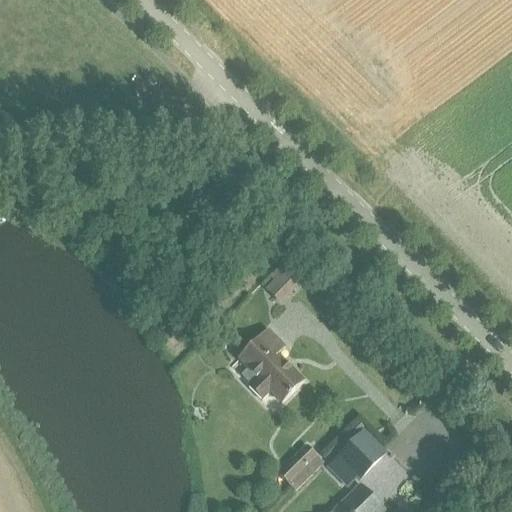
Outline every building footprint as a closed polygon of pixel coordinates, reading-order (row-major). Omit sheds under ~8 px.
[(285,271),(273,283),(288,297),(299,286),(285,271)] [(266,332),(237,361),(246,371),(241,376),(251,386),(248,389),(261,402),(269,394),(281,406),(303,383),(277,356),(284,349),(266,332)] [(363,432),(326,470),(346,491),(355,482),(358,485),(387,455),(363,432)] [(306,448),(290,464),(306,481),(323,465),(306,448)] [(381,511),(382,511),(360,489),(336,511),(381,511)]
